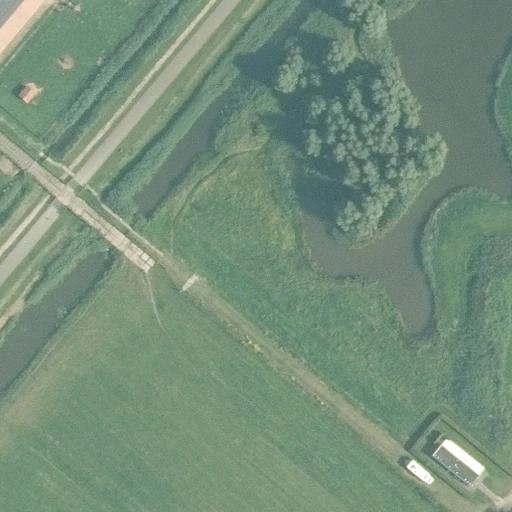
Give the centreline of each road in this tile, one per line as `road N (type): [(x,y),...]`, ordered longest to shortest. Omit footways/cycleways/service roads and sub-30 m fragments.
road 1 (track): [(0,138),(461,511)]
road 2 (unknown): [(262,0),(0,310)]
